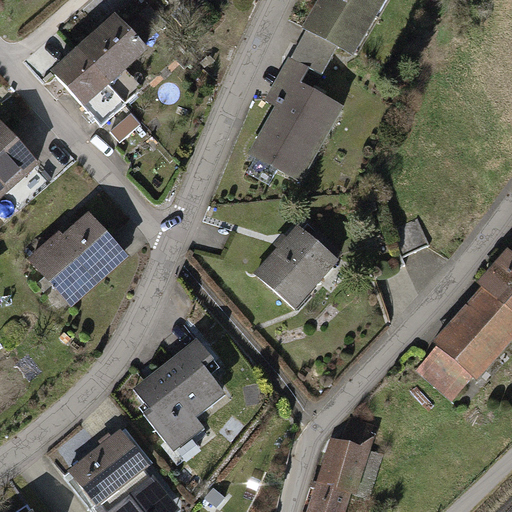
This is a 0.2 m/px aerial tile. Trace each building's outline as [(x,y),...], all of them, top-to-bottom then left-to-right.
[(393,0),(329,0),(314,26),(345,44),(362,54),(393,0)] [(84,52),(114,87),(152,55),(122,20),(84,52)] [(345,44),(314,26),(297,57),(316,68),(328,75),(345,44)] [(114,87),(84,52),(59,74),(105,128),(131,106),(114,87)] [(316,68),(297,57),(269,104),(280,110),(256,153),(306,182),(343,117),(302,94),(316,68)] [(3,122),(0,125),(0,199),(40,164),(3,122)] [(67,229),(34,258),(75,303),(132,253),(96,213),(72,234),(67,229)] [(396,226),(399,234),(407,253),(434,243),(423,215),(396,226)] [(302,227),(257,277),(298,313),(342,263),(302,227)] [(399,234),(369,246),(381,275),(411,263),(407,253),(399,234)] [(488,289),(511,310),(511,252),(485,283),(490,287),(488,289)] [(511,339),(511,310),(488,289),(421,365),(460,399),(511,339)] [(224,363),(206,338),(140,388),(156,408),(151,413),(181,453),(211,430),(201,417),(234,392),(217,369),(224,363)] [(343,441),(372,449),(379,426),(350,417),(343,441)] [(127,429),(75,473),(107,509),(153,469),(158,465),(127,429)] [(319,486),(348,495),(368,500),(382,452),(372,449),(343,441),(333,438),(319,486)] [(172,511),(182,503),(153,469),(107,509),(109,511),(172,511)] [(343,511),(348,495),(319,486),(311,511),(343,511)] [(18,511),(42,511),(36,501),(18,511)]
